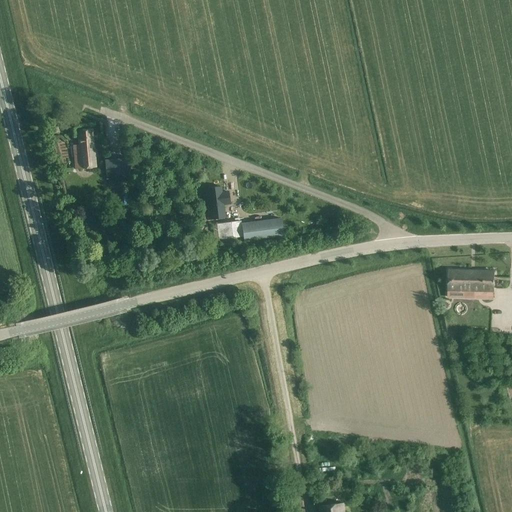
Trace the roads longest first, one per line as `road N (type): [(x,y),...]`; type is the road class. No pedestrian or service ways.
road 1 (primary): [(105,511),(0,84)]
road 2 (unclassified): [(397,244),(364,212),(102,111)]
road 3 (tertiary): [(22,330),(262,272)]
road 4 (unclassified): [(302,485),(262,272)]
road 5 (tertiary): [(262,272),(397,244)]
